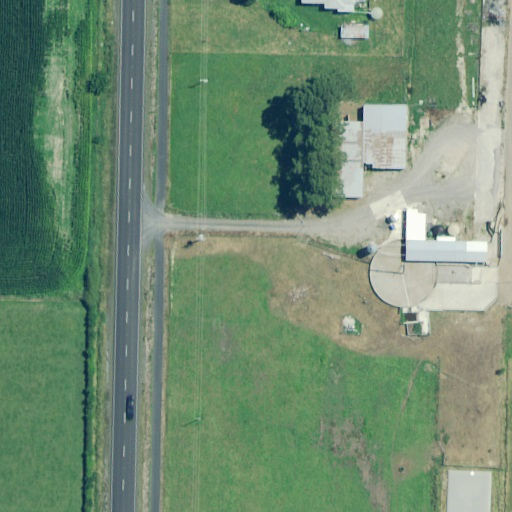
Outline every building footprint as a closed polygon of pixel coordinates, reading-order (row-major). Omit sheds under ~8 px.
[(301,0),(302,3),(324,4),(324,9),(338,9),(338,12),(354,12),(354,2),(365,3),(365,0),(301,0)] [(384,16),(385,14),(384,11),(383,9),(382,7),(379,6),(377,5),(374,6),(372,7),(370,9),(369,11),(368,13),(369,16),(370,18),(371,20),(374,21),(376,22),(379,21),(381,20),(383,19),(384,16)] [(368,39),(368,28),(340,27),(340,38),(368,39)] [(364,106),(362,166),(372,166),(372,170),(405,171),(407,107),(364,106)] [(416,234),(406,234),(406,261),(465,263),(465,262),(466,241),(435,240),(425,240),(426,219),(419,219),(419,214),(419,209),(415,209),(415,202),(410,202),(409,210),(406,209),(406,229),(416,229),(416,234)]
